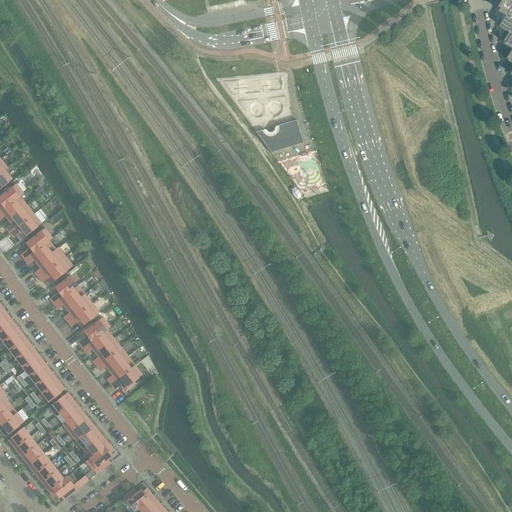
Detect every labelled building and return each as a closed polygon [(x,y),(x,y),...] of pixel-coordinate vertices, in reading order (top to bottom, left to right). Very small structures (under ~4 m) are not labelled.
[(511,0),(503,0),(497,9),(507,15),(507,16),(511,7),(511,0)] [(511,7),(507,16),(507,15),(501,26),(507,30),(511,32),(511,30),(511,7)] [(304,143),(297,120),(277,126),(276,126),(276,127),(275,127),(275,129),(274,129),(274,130),(273,131),(273,132),(272,132),(271,132),(270,132),(269,132),(268,132),(268,131),(267,130),(266,130),(265,130),(264,130),(256,132),(271,153),(304,143)] [(0,189),(12,179),(5,170),(8,168),(7,168),(0,174),(0,189)] [(0,212),(24,194),(16,184),(0,196),(0,201),(1,203),(0,203),(0,212)] [(9,220),(27,206),(20,197),(24,194),(0,212),(0,220),(5,216),(9,220)] [(10,233),(34,214),(27,206),(9,220),(12,224),(6,228),(10,233)] [(62,210),(52,217),(57,223),(66,215),(64,212),(62,210)] [(23,238),(41,224),(34,214),(10,233),(14,238),(20,234),(23,238)] [(25,260),(53,238),(45,229),(27,243),(30,247),(21,255),(25,260)] [(38,264),(58,248),(56,250),(49,241),(53,238),(25,260),(29,265),(34,260),(38,264)] [(39,278),(65,257),(58,248),(38,264),(41,268),(35,273),(39,278)] [(52,283),(73,266),(65,257),(39,278),(43,283),(49,278),(52,283)] [(54,304),(78,285),(70,276),(56,287),(59,292),(50,299),(54,304)] [(67,309),(85,294),(78,285),(54,304),(58,309),(64,305),(67,309)] [(68,322),(92,303),(85,294),(67,309),(70,312),(64,317),(68,322)] [(81,327),(99,312),(92,303),(68,322),(72,327),(78,323),(81,327)] [(0,329),(12,320),(6,312),(0,316),(0,329)] [(83,348),(110,327),(103,317),(85,332),(88,336),(79,343),(83,348)] [(0,336),(3,341),(19,329),(12,320),(0,329),(0,336)] [(95,353),(114,339),(107,330),(111,327),(110,327),(83,348),(87,354),(92,349),(95,353)] [(10,350),(25,338),(19,329),(3,341),(10,350)] [(16,358),(32,346),(25,338),(10,350),(16,358)] [(97,366),(121,347),(114,339),(95,353),(99,357),(93,361),(97,366)] [(23,367),(38,355),(32,346),(16,358),(23,367)] [(110,371),(128,356),(121,347),(97,366),(101,371),(107,367),(110,371)] [(29,375),(45,363),(38,355),(23,367),(29,375)] [(111,384),(135,365),(128,356),(110,371),(113,375),(107,379),(111,384)] [(36,384),(52,372),(45,363),(29,375),(36,384)] [(134,381),(142,375),(135,365),(111,384),(115,389),(121,385),(124,389),(128,386),(129,388),(136,383),(134,381)] [(42,393),(58,381),(52,372),(36,384),(42,393)] [(49,401),(65,389),(58,381),(42,393),(49,401)] [(56,416),(74,401),(67,393),(49,407),(56,416)] [(0,412),(10,405),(3,396),(0,398),(0,412)] [(63,424),(81,409),(74,401),(56,416),(60,413),(66,421),(62,424),(63,424)] [(0,426),(17,413),(10,405),(0,412),(0,426)] [(70,433),(88,418),(81,409),(63,424),(70,433)] [(0,429),(6,436),(24,422),(17,413),(0,426),(0,429)] [(77,441),(95,427),(88,418),(70,433),(77,441)] [(84,450),(102,435),(95,427),(77,441),(84,450)] [(15,448),(30,436),(24,428),(8,440),(15,448)] [(87,461),(109,444),(102,435),(84,450),(90,458),(86,461),(87,461)] [(22,457),(37,445),(30,436),(15,448),(22,457)] [(108,459),(112,456),(110,454),(114,451),(109,444),(87,461),(97,474),(111,463),(108,459)] [(28,465),(44,453),(37,445),(22,457),(28,465)] [(35,474),(51,462),(44,453),(28,465),(35,474)] [(42,482),(57,470),(51,462),(35,474),(42,482)] [(49,491),(64,479),(57,470),(42,482),(49,491)] [(64,500),(83,485),(89,480),(85,476),(78,481),(71,473),(64,479),(49,491),(54,498),(58,495),(60,497),(61,496),(64,500)] [(134,510),(153,495),(147,488),(143,491),(142,489),(137,493),(134,489),(124,497),(134,510)] [(142,511),(150,511),(160,504),(153,495),(134,510),(138,507),(142,511)]
